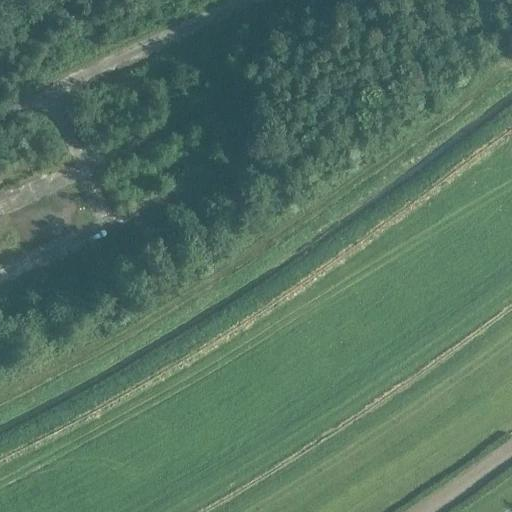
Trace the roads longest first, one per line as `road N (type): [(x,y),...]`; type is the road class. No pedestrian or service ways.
road 1 (track): [(256,511),(511,339)]
road 2 (track): [(254,0),(0,117)]
road 3 (track): [(237,165),(0,276)]
road 4 (track): [(0,206),(198,116)]
road 5 (track): [(50,94),(109,227)]
